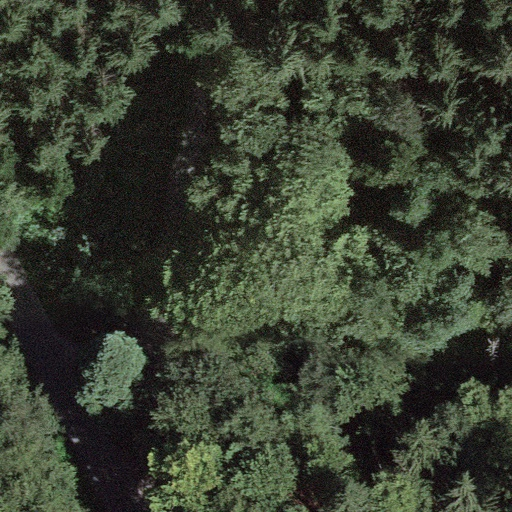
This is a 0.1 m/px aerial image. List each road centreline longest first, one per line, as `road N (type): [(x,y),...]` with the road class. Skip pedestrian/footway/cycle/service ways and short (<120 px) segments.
road 1 (track): [(135,511),(161,377),(171,226),(197,101),(232,0)]
road 2 (unclassified): [(0,269),(123,511)]
